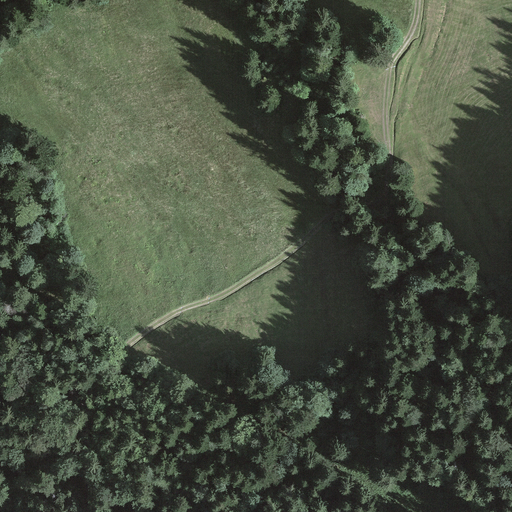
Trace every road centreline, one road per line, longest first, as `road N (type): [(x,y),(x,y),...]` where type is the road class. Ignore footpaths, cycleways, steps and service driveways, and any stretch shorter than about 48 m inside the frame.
road 1 (track): [(417,0),(419,15),(393,65),(392,171),(286,258),(227,295),(161,317),(119,349)]
road 2 (track): [(81,367),(82,391),(120,494),(135,511)]
